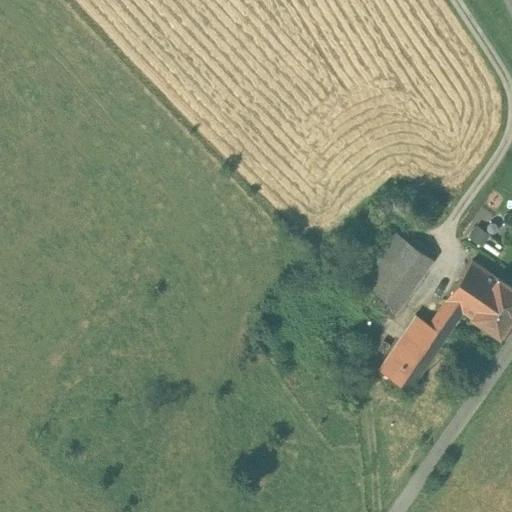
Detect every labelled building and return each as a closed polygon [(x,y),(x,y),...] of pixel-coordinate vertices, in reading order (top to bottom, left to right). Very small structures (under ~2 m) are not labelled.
[(382,276),(372,290),(398,307),(412,287),(399,278),(419,249),(407,240),(382,276)] [(419,249),(399,278),(412,287),(432,258),(419,248),(419,249)] [(498,277),(472,260),(446,298),(463,310),(500,335),(511,316),(511,286),(498,277)] [(371,268),(361,282),(372,290),(382,276),(371,268)] [(415,313),(391,350),(378,368),(409,389),(463,310),(446,298),(429,323),(415,313)]
